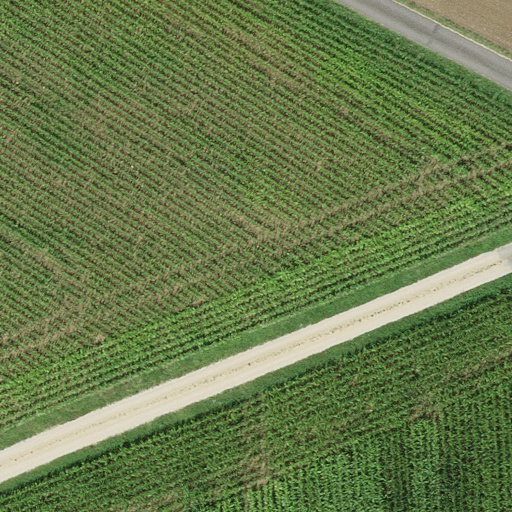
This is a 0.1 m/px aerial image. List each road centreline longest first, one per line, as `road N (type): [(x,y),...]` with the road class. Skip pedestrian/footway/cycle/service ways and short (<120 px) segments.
road 1 (track): [(511,256),(217,389),(0,474)]
road 2 (track): [(511,78),(357,0)]
